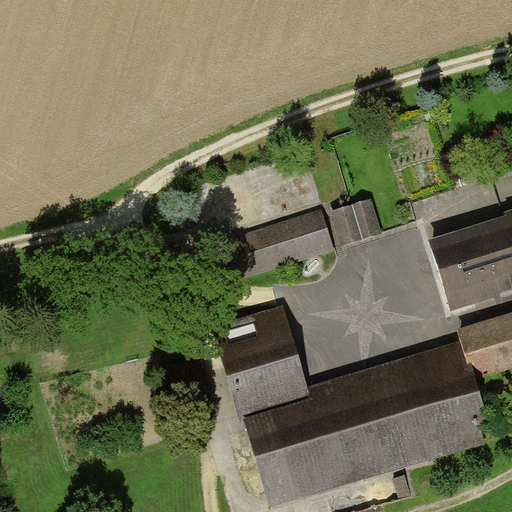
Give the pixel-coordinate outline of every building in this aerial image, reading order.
[(376,233),(368,202),(329,217),(337,249),(376,233)] [(331,247),(319,209),(223,239),(234,277),(331,247)] [(511,222),(432,246),(449,307),(511,289),(511,222)] [(511,314),(458,330),(463,348),(473,383),(511,371),(511,314)] [(304,394),(283,318),(215,338),(237,414),(243,413),(304,394)] [(473,383),(463,348),(304,394),(243,413),(269,502),(490,438),(473,383)]
